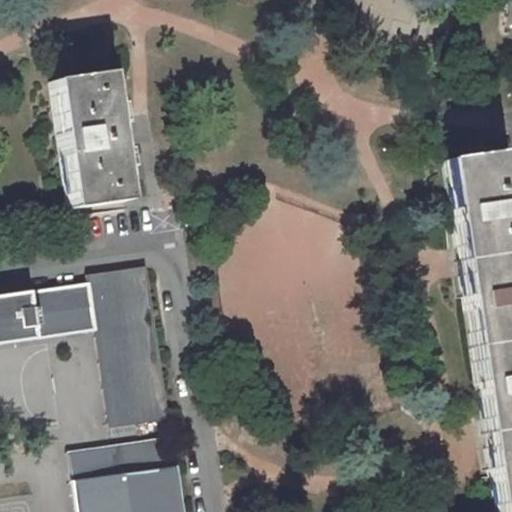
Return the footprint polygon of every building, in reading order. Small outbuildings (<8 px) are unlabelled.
[(67,210),(123,202),(105,75),(48,83),(67,210)] [(511,511),(511,269),(495,154),(441,162),(491,511),(511,511)] [(0,344),(93,331),(89,304),(147,295),(143,267),(85,275),(87,284),(0,296),(0,344)] [(147,295),(89,304),(93,331),(107,429),(165,420),(147,295)] [(177,511),(167,439),(65,454),(73,511),(177,511)]
